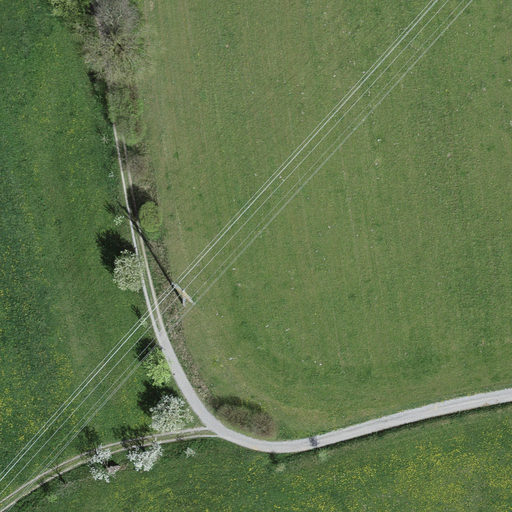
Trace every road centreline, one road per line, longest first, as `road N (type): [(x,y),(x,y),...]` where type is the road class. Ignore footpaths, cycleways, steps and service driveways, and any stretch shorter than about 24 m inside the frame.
road 1 (track): [(100,0),(161,335),(185,385),(230,438)]
road 2 (track): [(230,438),(299,451),(511,404)]
road 3 (track): [(4,511),(111,449),(230,438)]
